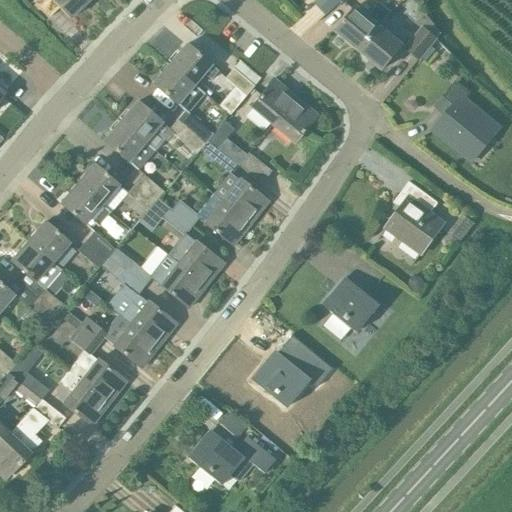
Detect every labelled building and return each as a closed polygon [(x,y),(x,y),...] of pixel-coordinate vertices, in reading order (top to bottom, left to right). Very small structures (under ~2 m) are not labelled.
[(69,18),(87,0),(34,0),(33,2),(48,18),(59,8),(69,18)] [(326,15),(343,0),(315,0),(314,2),(326,15)] [(337,31),(359,50),(391,12),(379,2),(368,16),(357,7),(337,31)] [(423,26),(404,48),(419,61),(438,38),(437,37),(441,34),(427,16),(423,26)] [(380,26),(359,50),(382,69),(403,45),(380,26)] [(187,44),(170,64),(193,84),(203,73),(211,79),(218,71),(187,44)] [(177,120),(205,144),(207,141),(213,134),(187,114),(203,94),(192,86),(193,84),(170,64),(153,83),(185,110),(177,120)] [(233,68),(224,78),(245,96),(254,86),(233,68)] [(271,124),(294,95),(273,78),(249,106),(271,124)] [(434,107),(445,116),(434,130),(466,157),(483,137),(488,140),(498,128),(464,100),(470,93),(455,81),(434,107)] [(294,95),(271,124),(293,142),(317,114),(294,95)] [(199,150),(205,144),(177,120),(170,129),(137,102),(120,122),(145,141),(153,131),(166,142),(173,134),(196,153),(199,150)] [(213,134),(207,141),(217,148),(233,128),(224,121),(213,135),(213,134)] [(155,150),(120,122),(104,140),(138,170),(155,150)] [(205,144),(199,150),(228,174),(229,173),(231,174),(238,166),(238,165),(217,148),(207,141),(205,144)] [(248,153),(238,165),(238,166),(261,184),(271,171),(248,153)] [(155,201),(135,183),(127,193),(94,164),(77,184),(110,213),(121,200),(141,218),(155,201)] [(135,183),(155,201),(163,192),(143,174),(135,183)] [(240,178),(223,201),(251,222),(268,200),(240,178)] [(438,202),(409,182),(393,203),(401,208),(386,228),(421,254),(444,223),(430,213),(438,202)] [(110,213),(77,184),(60,204),(90,229),(95,224),(97,226),(110,213)] [(179,200),(172,209),(193,225),(200,217),(179,200)] [(251,222),(223,201),(206,222),(233,244),(251,222)] [(193,225),(172,209),(171,210),(168,208),(161,217),(182,234),(184,236),(185,235),(193,225)] [(475,224),(462,214),(447,234),(460,244),(475,224)] [(45,222),(28,241),(52,262),(68,243),(45,222)] [(107,259),(107,258),(114,249),(93,231),(85,241),(107,259)] [(166,254),(206,285),(223,262),(195,240),(194,242),(185,235),(184,236),(182,234),(166,254)] [(61,270),(28,241),(12,260),(44,289),(36,299),(56,317),(58,315),(63,308),(64,307),(44,290),(61,270)] [(100,266),(107,259),(85,241),(77,251),(97,268),(100,266)] [(189,307),(206,285),(166,254),(150,275),(131,261),(124,270),(144,286),(151,278),(189,307)] [(123,271),(107,258),(107,259),(100,266),(117,279),(116,280),(136,295),(144,286),(124,270),(123,271)] [(420,277),(414,276),(409,279),(408,285),(411,290),(417,292),(422,288),(423,282),(420,277)] [(0,283),(0,308),(13,294),(0,283)] [(82,285),(77,292),(95,307),(101,301),(82,285)] [(378,305),(356,287),(348,296),(338,288),(322,306),(354,333),(378,305)] [(49,326),(56,317),(36,299),(21,318),(32,327),(40,318),(49,326)] [(131,303),(121,315),(158,345),(176,322),(148,300),(140,311),(131,303)] [(63,308),(58,315),(76,329),(81,322),(63,308)] [(141,367),(158,345),(121,315),(120,316),(119,315),(105,333),(85,317),(81,322),(76,329),(98,346),(105,337),(141,367)] [(98,346),(76,329),(67,339),(83,352),(89,357),(90,355),(98,346)] [(331,369),(291,336),(290,337),(290,338),(277,354),(277,353),(253,381),(285,407),(307,380),(316,387),(331,369)] [(0,366),(8,373),(9,372),(17,364),(0,350),(0,366)] [(75,362),(68,371),(109,404),(126,382),(98,359),(97,360),(88,372),(75,362)] [(9,372),(42,399),(49,391),(25,372),(26,371),(17,364),(9,372)] [(0,382),(8,373),(0,366),(0,382)] [(92,425),(109,404),(68,371),(59,382),(72,392),(63,403),(92,425)] [(0,382),(0,401),(1,402),(3,400),(4,401),(7,398),(8,399),(14,391),(34,406),(32,408),(34,409),(42,399),(9,372),(0,382)] [(34,409),(32,408),(9,433),(0,442),(0,474),(4,479),(41,441),(34,435),(47,420),(56,428),(65,418),(41,400),(34,409)] [(245,428),(227,413),(218,424),(236,439),(245,428)] [(0,442),(9,433),(0,424),(0,442)] [(235,450),(211,431),(188,459),(220,485),(229,475),(238,482),(253,465),(263,474),(275,459),(247,436),(235,450)]
